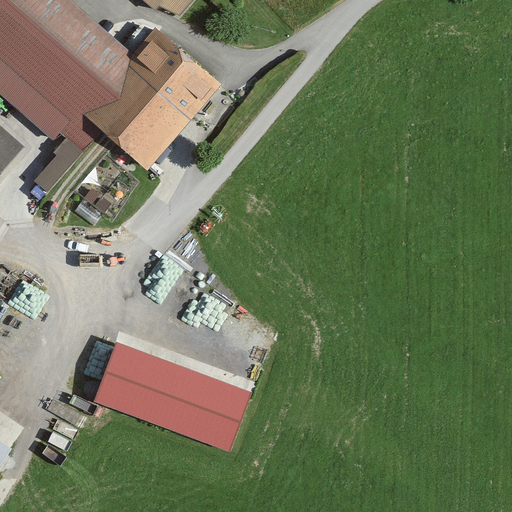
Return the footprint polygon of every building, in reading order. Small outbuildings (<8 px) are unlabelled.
[(0,0),(0,78),(86,151),(102,134),(151,172),(220,85),(151,31),(133,54),(70,0),(0,0)] [(192,0),(138,0),(149,9),(178,20),(192,0)] [(0,171),(20,149),(0,130),(0,171)] [(0,363),(4,365),(15,336),(0,330),(0,363)] [(235,439),(255,377),(115,332),(95,394),(235,439)] [(0,425),(0,464),(17,434),(0,425)]
